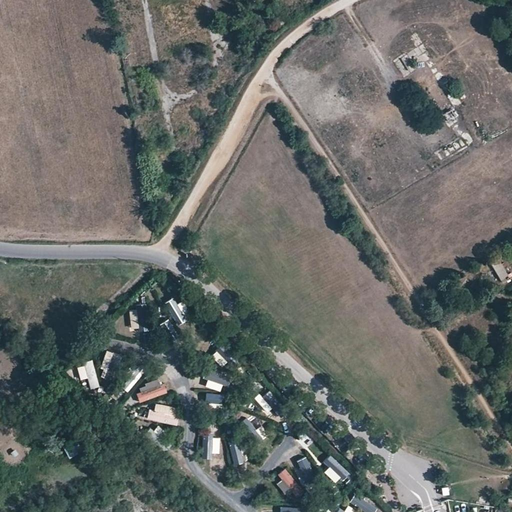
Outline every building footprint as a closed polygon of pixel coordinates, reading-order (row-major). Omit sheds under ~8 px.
[(414,50),(420,60),(435,84),(427,89),(451,127),(457,122),(451,111),(461,103),(417,32),(410,37),(416,48),(414,50)] [(394,42),(388,47),(394,57),(401,52),(394,42)] [(414,50),(407,54),(414,64),(420,60),(414,50)] [(394,62),(402,75),(415,66),(414,64),(407,54),(394,62)] [(464,141),(462,138),(436,154),(440,161),(468,143),(466,140),(464,141)] [(496,259),(490,263),(501,281),(508,277),(496,259)] [(164,314),(186,336),(195,327),(173,305),(164,314)] [(152,338),(145,307),(133,310),(139,341),(152,338)] [(173,351),(166,320),(153,323),(160,354),(173,351)] [(95,383),(93,351),(80,352),(82,383),(95,383)] [(111,386),(122,356),(109,352),(99,382),(111,386)] [(201,366),(233,366),(233,353),(201,353),(201,366)] [(131,393),(142,363),(129,359),(119,388),(131,393)] [(157,372),(135,395),(145,404),(167,381),(157,372)] [(202,388),(233,388),(233,375),(202,375),(202,388)] [(247,403),(272,422),(280,412),(255,392),(247,403)] [(197,410),(229,410),(229,397),(197,397),(197,410)] [(150,415),(181,415),(181,402),(150,402),(150,415)] [(237,426),(261,446),(270,436),(245,416),(237,426)] [(176,436),(148,421),(142,432),(170,447),(176,436)] [(218,463),(212,432),(199,434),(205,465),(218,463)] [(305,442),(325,467),(335,458),(315,434),(305,442)] [(244,468),(238,437),(225,439),(231,470),(244,468)] [(63,444),(68,458),(80,454),(75,440),(63,444)] [(290,458),(310,483),(320,475),(300,450),(290,458)] [(274,475),(294,500),(304,491),(284,467),(274,475)] [(340,495),(364,511),(366,511),(374,503),(348,484),(340,495)] [(407,488),(401,494),(412,505),(418,499),(407,488)] [(271,511),(303,511),(304,504),(273,501),(271,511)]
